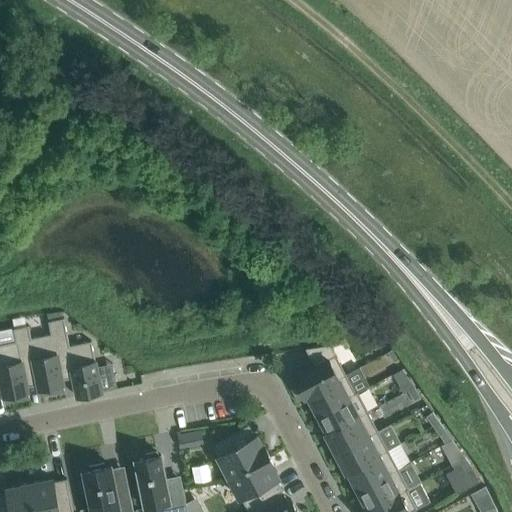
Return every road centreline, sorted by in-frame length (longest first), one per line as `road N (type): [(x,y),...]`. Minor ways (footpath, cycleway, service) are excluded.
road 1 (residential): [(0,432),(261,386),(331,511)]
road 2 (secondary): [(310,178),(434,318),(511,431)]
road 3 (track): [(284,0),(396,86),(511,202)]
road 4 (secondary): [(310,178),(69,0)]
road 5 (secondary): [(511,376),(377,229),(310,178)]
